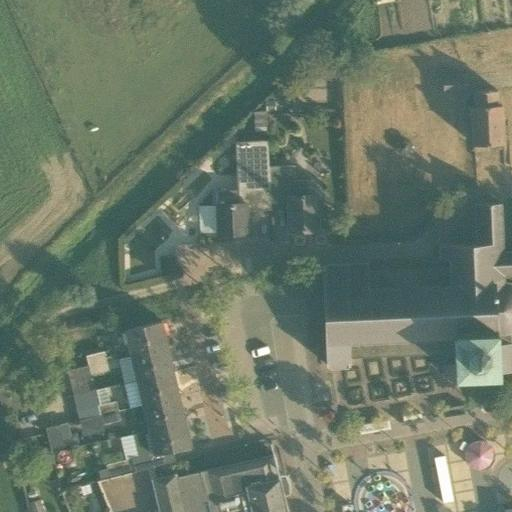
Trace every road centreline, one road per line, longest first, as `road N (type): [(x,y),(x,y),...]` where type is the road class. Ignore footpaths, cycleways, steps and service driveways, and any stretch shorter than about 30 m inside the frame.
road 1 (residential): [(511,396),(291,439)]
road 2 (residential): [(291,439),(263,295)]
